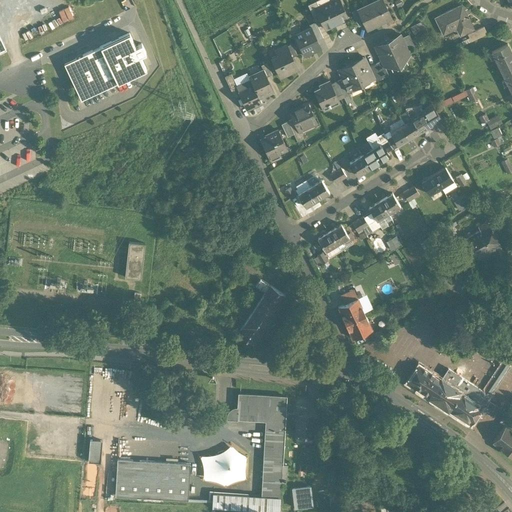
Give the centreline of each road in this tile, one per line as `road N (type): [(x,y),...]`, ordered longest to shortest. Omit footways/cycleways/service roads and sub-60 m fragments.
road 1 (tertiary): [(339,372),(0,341)]
road 2 (residential): [(289,236),(243,136),(348,42)]
road 3 (tertiary): [(511,493),(430,420),(339,372)]
road 4 (residential): [(289,236),(440,144)]
